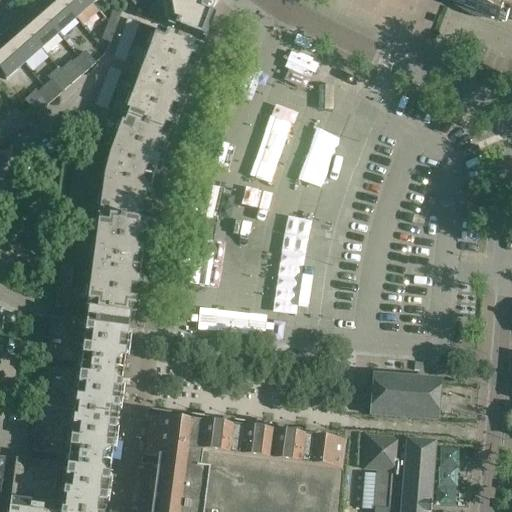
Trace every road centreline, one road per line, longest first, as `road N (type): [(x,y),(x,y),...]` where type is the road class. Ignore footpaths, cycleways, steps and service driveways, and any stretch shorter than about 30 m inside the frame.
road 1 (residential): [(511,126),(500,112),(273,0)]
road 2 (residential): [(488,511),(511,287)]
